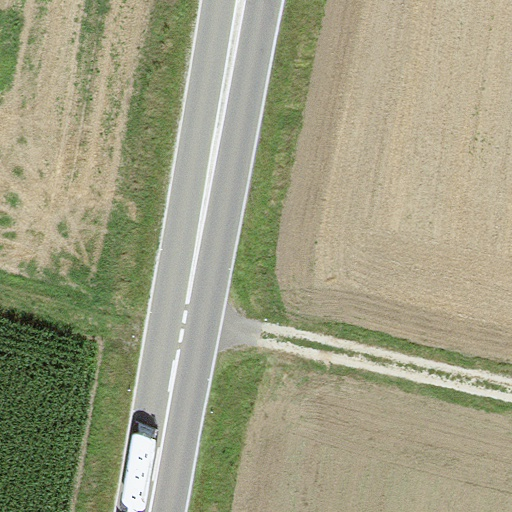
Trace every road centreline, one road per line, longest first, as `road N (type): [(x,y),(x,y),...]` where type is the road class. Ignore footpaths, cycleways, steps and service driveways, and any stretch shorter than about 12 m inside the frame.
road 1 (primary): [(140,511),(233,0)]
road 2 (track): [(511,405),(174,328)]
